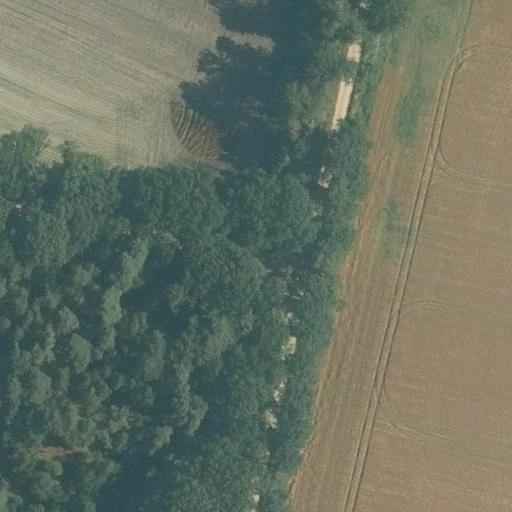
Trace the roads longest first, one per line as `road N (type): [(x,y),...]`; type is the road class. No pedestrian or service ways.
road 1 (track): [(304,266),(0,189)]
road 2 (track): [(365,0),(304,266)]
road 3 (track): [(240,511),(286,326)]
